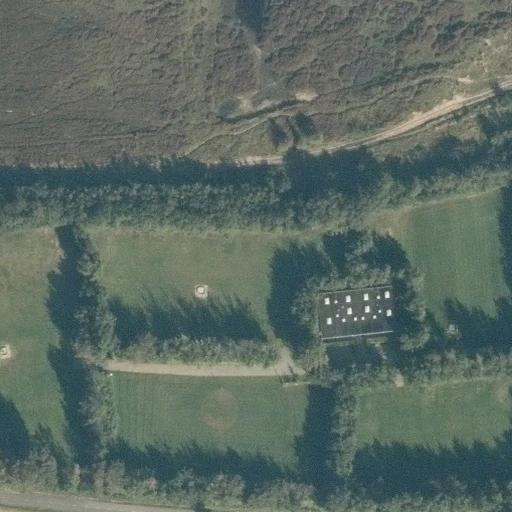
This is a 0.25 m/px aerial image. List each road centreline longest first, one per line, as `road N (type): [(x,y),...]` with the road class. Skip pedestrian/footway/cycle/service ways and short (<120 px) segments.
road 1 (unknown): [(511,89),(308,158),(209,173),(0,174)]
road 2 (unclassified): [(0,498),(121,511)]
